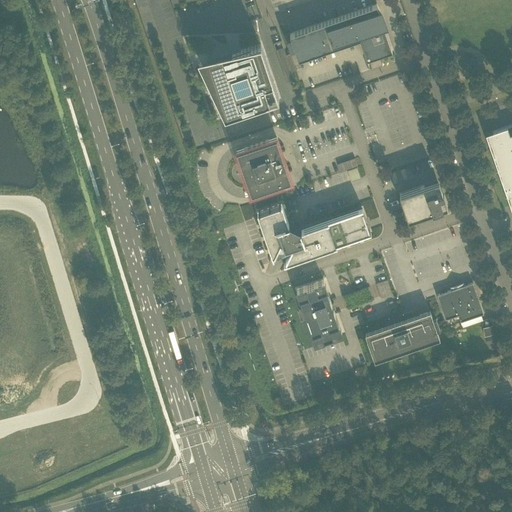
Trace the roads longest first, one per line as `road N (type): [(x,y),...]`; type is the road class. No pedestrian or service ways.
road 1 (secondary): [(56,0),(201,464)]
road 2 (secondary): [(229,456),(87,0)]
road 3 (tertiary): [(234,473),(388,417)]
road 4 (tertiary): [(388,417),(229,456)]
road 5 (unclassified): [(394,238),(342,85)]
road 6 (tertiary): [(201,464),(62,511)]
road 7 (unclassified): [(260,286),(394,238)]
road 8 (tertiary): [(80,511),(206,481)]
road 9 (tertiary): [(388,417),(511,390)]
